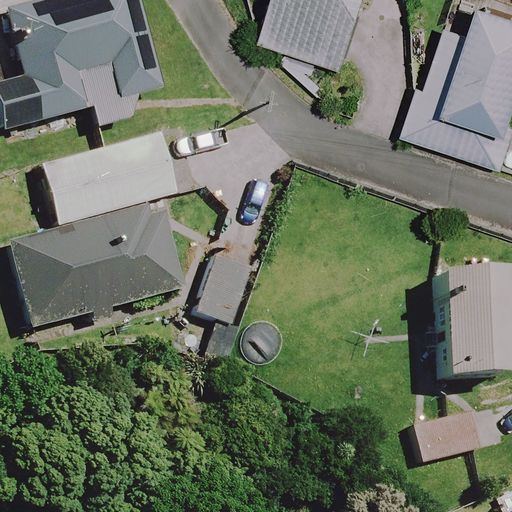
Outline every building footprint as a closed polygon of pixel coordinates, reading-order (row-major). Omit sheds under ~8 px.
[(55,0),(0,15),(0,34),(13,84),(0,87),(0,136),(79,115),(84,133),(124,122),(119,103),(145,96),(118,0),(55,0)] [(267,0),(254,45),(336,71),(359,0),(267,0)] [(511,16),(470,2),(458,38),(444,33),(424,90),(415,87),(398,138),(491,169),(511,107),(511,16)] [(0,283),(15,339),(167,298),(146,220),(135,223),(132,209),(163,201),(146,139),(29,171),(47,236),(0,248),(0,283)] [(235,276),(200,265),(184,319),(219,329),(235,276)] [(429,281),(430,384),(486,383),(484,280),(429,281)] [(466,458),(459,422),(401,433),(407,469),(466,458)]
